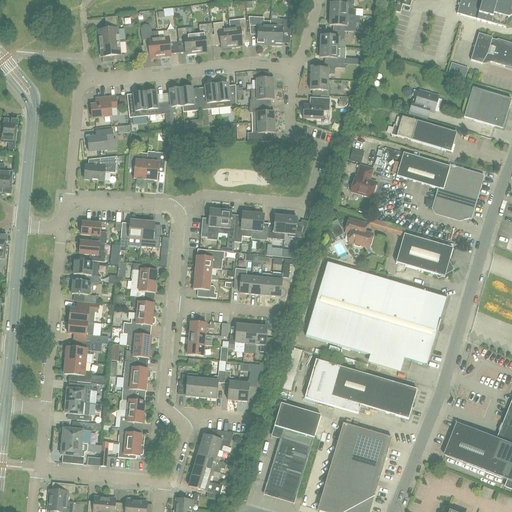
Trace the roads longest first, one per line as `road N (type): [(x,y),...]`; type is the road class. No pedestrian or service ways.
road 1 (unclassified): [(393,511),(511,165)]
road 2 (residential): [(171,207),(211,196),(305,204),(321,149),(290,126),(297,69)]
road 3 (residential): [(90,81),(297,69)]
road 4 (residential): [(45,409),(62,228)]
road 5 (residential): [(168,483),(39,469)]
road 6 (residential): [(69,201),(78,91),(90,81)]
